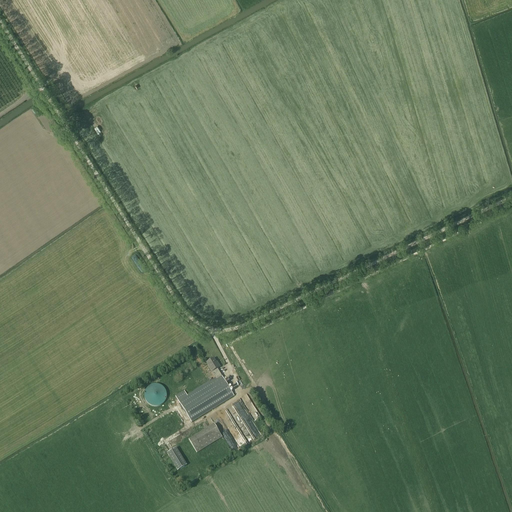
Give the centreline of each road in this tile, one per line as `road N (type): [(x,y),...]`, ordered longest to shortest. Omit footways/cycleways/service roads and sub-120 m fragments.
road 1 (unclassified): [(511,197),(244,325),(206,328),(182,309),(0,21)]
road 2 (track): [(289,0),(63,122)]
